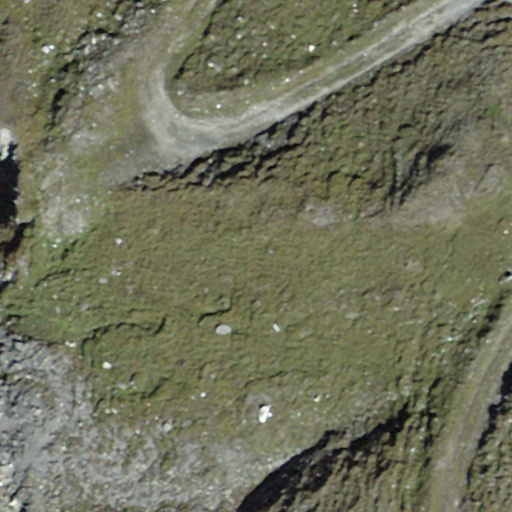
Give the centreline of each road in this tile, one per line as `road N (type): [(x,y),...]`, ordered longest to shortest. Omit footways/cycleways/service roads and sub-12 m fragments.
road 1 (track): [(453,0),(306,92),(216,134),(156,128),(143,97),(191,0)]
road 2 (track): [(435,511),(450,436),(511,311)]
